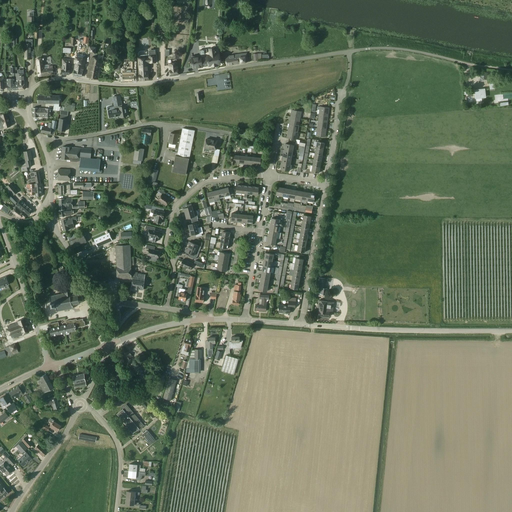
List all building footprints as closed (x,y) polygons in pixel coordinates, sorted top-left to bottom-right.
[(75,46),(76,38),(71,38),(71,41),(68,41),(67,45),(75,46)] [(95,55),(97,47),(89,46),(88,54),(95,55)] [(192,63),(191,63),(191,65),(193,65),(193,68),(202,67),(202,66),(209,65),(209,66),(220,64),(220,60),(221,60),(219,47),(209,49),(210,52),(207,52),(207,49),(199,50),(200,57),(193,58),(192,56),(192,63)] [(138,54),(139,54),(139,56),(138,56),(140,80),(149,80),(148,63),(156,62),(156,56),(149,56),(149,57),(148,58),(148,57),(147,55),(144,55),(144,52),(144,51),(140,51),(139,51),(139,52),(138,53),(138,54)] [(84,70),(86,55),(78,54),(77,55),(73,75),(82,77),(83,69),(84,70)] [(248,62),(247,56),(247,54),(245,54),(225,57),(226,66),(248,62)] [(98,80),(102,61),(104,56),(98,55),(98,57),(94,56),(91,59),(87,78),(98,80)] [(53,74),(53,66),(49,66),(49,69),(45,69),(44,59),(37,59),(38,77),(49,75),(53,74)] [(134,69),(134,62),(131,62),(131,69),(125,69),(125,70),(123,70),(123,81),(134,81),(134,69)] [(177,62),(168,64),(170,76),(179,75),(177,62)] [(24,73),(23,70),(17,70),(17,73),(15,73),(16,81),(19,81),(19,90),(25,90),(24,73)] [(18,81),(18,82),(14,82),(14,78),(14,74),(11,74),(11,78),(7,79),(8,90),(19,90),(19,81),(16,81),(18,81)] [(485,97),(484,90),(475,91),(476,98),(485,97)] [(59,104),(60,96),(38,96),(38,103),(59,104)] [(120,100),(121,100),(120,96),(113,97),(115,106),(118,106),(118,105),(121,105),(120,100)] [(118,106),(119,109),(108,111),(110,118),(118,116),(120,116),(120,118),(127,116),(125,106),(122,106),(121,100),(120,100),(121,105),(118,105),(118,106)] [(68,116),(69,111),(74,112),(75,106),(75,103),(68,102),(67,105),(65,105),(65,107),(63,107),(61,109),(60,115),(68,116)] [(317,110),(319,110),(319,115),(328,116),(329,108),(320,107),(318,106),(317,110)] [(51,109),(46,109),(46,108),(33,108),(33,117),(51,117),(51,109)] [(290,117),(300,119),(301,112),(292,110),(290,117)] [(0,128),(10,126),(6,113),(0,114),(0,128)] [(65,131),(68,116),(61,115),(58,130),(65,131)] [(328,116),(319,115),(318,122),(327,123),(328,116)] [(289,124),(299,126),(300,119),(290,117),(289,124)] [(41,130),(42,130),(41,132),(50,134),(51,129),(56,130),(57,121),(52,120),(52,123),(49,122),(47,128),(44,127),(44,126),(41,125),(40,129),(41,130)] [(317,129),(326,130),(326,126),(329,126),(329,123),(327,123),(318,122),(317,129)] [(288,131),(298,132),(299,126),(289,124),(288,131)] [(149,144),(151,135),(152,130),(143,129),(142,134),(141,133),(139,147),(143,147),(144,143),(149,144)] [(173,172),(186,175),(195,131),(183,129),(182,136),(178,135),(170,133),(169,143),(175,144),(175,149),(179,149),(177,156),(176,156),(173,172)] [(326,130),(317,129),(316,136),(325,137),(326,130)] [(298,132),(288,131),(287,138),(296,140),(298,132)] [(205,148),(216,150),(214,162),(218,163),(221,150),(216,149),(218,141),(207,139),(205,148)] [(101,160),(91,159),(92,149),(81,148),(70,147),(69,148),(63,147),(62,154),(62,159),(80,161),(79,170),(99,172),(101,160)] [(143,161),(144,149),(135,147),(133,163),(141,164),(141,160),(143,161)] [(28,171),(27,168),(32,167),(31,160),(33,159),(31,150),(23,152),(25,160),(20,162),(22,172),(28,171)] [(153,169),(149,184),(157,186),(158,183),(155,182),(158,171),(153,169)] [(70,181),(71,170),(59,170),(58,180),(70,181)] [(27,182),(27,184),(36,182),(36,183),(40,182),(39,176),(40,176),(40,173),(39,173),(38,171),(30,173),(31,176),(28,177),(28,181),(27,182)] [(18,192),(10,183),(7,187),(14,195),(18,192)] [(36,197),(42,196),(40,183),(27,185),(27,189),(29,189),(30,195),(36,194),(36,197)] [(59,194),(71,194),(70,185),(59,186),(59,194)] [(158,191),(162,194),(158,199),(166,206),(171,200),(164,195),(166,193),(161,189),(161,190),(159,189),(158,191)] [(94,192),(83,191),(83,199),(88,199),(88,200),(94,200),(94,192)] [(73,208),(73,206),(72,199),(59,199),(60,210),(65,210),(65,209),(73,209),(73,208)] [(16,205),(18,207),(28,215),(32,210),(22,202),(20,200),(16,205)] [(13,213),(11,212),(12,210),(10,209),(4,204),(3,207),(1,209),(5,212),(7,214),(7,213),(11,216),(13,214),(13,213)] [(188,205),(188,207),(183,208),(184,212),(185,211),(185,214),(194,211),(192,204),(188,205)] [(16,206),(12,210),(11,212),(13,213),(20,218),(22,218),(24,219),(27,215),(18,207),(16,206)] [(159,207),(153,206),(151,212),(154,213),(154,216),(156,217),(155,222),(158,222),(158,223),(161,223),(163,218),(163,219),(165,212),(159,210),(159,207)] [(194,211),(185,214),(186,216),(185,216),(186,219),(191,218),(192,221),(198,219),(197,216),(198,215),(197,210),(194,211)] [(75,228),(73,221),(74,220),(76,220),(77,222),(81,221),(81,217),(79,217),(77,217),(76,217),(61,220),(64,231),(69,230),(68,229),(75,228)] [(283,223),(279,223),(280,219),(272,218),(271,224),(279,226),(283,227),(283,223)] [(198,228),(197,223),(198,222),(198,219),(192,221),(192,224),(188,225),(188,228),(189,228),(190,230),(198,228)] [(152,241),(156,242),(157,238),(159,239),(160,232),(155,230),(155,228),(152,227),(146,225),(145,229),(150,230),(148,236),(148,240),(152,241)] [(201,227),(198,228),(190,230),(191,233),(190,233),(190,236),(195,235),(196,237),(202,236),(201,234),(203,233),(201,227)] [(221,233),(223,233),(222,237),(230,238),(231,233),(227,232),(227,230),(222,230),(221,233)] [(109,233),(108,233),(94,240),(97,247),(100,246),(105,244),(113,241),(111,238),(109,233)] [(82,235),(69,241),(73,248),(87,242),(83,235),(82,235)] [(188,247),(199,251),(202,243),(195,241),(194,243),(189,241),(188,244),(189,245),(188,247)] [(132,278),(132,272),(131,265),(134,265),(133,257),(131,257),(130,245),(125,245),(125,243),(117,243),(117,245),(115,246),(117,279),(132,278)] [(150,260),(152,260),(155,261),(156,260),(157,258),(158,258),(160,251),(153,249),(153,246),(147,245),(146,248),(149,249),(148,255),(150,256),(150,259),(150,260)] [(199,251),(188,247),(187,249),(186,249),(185,252),(190,254),(189,256),(195,259),(196,259),(199,251)] [(218,264),(228,266),(229,260),(214,257),(214,260),(217,260),(217,259),(219,260),(218,264)] [(190,270),(193,264),(183,260),(181,266),(190,270)] [(138,272),(132,272),(132,278),(133,278),(132,288),(143,290),(145,277),(143,277),(143,274),(138,274),(138,272)] [(0,287),(9,284),(6,277),(0,279),(0,287)] [(197,286),(196,297),(195,301),(204,302),(205,287),(197,286)] [(327,295),(327,289),(321,288),(321,287),(317,287),(317,293),(320,293),(320,294),(327,295)] [(179,292),(180,293),(178,299),(181,299),(182,301),(184,301),(185,300),(186,300),(187,294),(184,293),(185,289),(180,288),(179,292)] [(77,293),(78,294),(75,295),(74,294),(74,295),(71,295),(70,289),(64,291),(65,293),(62,294),(62,293),(61,293),(61,294),(59,295),(58,294),(58,295),(55,296),(55,295),(54,295),(54,296),(50,296),(49,296),(49,297),(50,297),(51,302),(50,301),(50,302),(51,303),(52,306),(51,307),(53,306),(54,306),(55,307),(56,307),(57,311),(56,311),(57,312),(57,311),(72,308),(73,309),(74,308),(73,307),(72,305),(73,305),(73,304),(76,303),(76,305),(77,304),(77,303),(79,303),(80,304),(81,304),(80,303),(83,300),(84,301),(84,300),(83,299),(82,296),(83,295),(82,295),(82,296),(78,294),(78,293),(77,293)] [(241,295),(240,294),(240,292),(234,291),(233,304),(235,304),(235,305),(237,305),(237,304),(239,304),(239,301),(240,301),(241,295)] [(266,311),(267,304),(267,300),(269,300),(269,295),(260,295),(259,299),(262,299),(261,303),(261,305),(256,304),(256,310),(266,311)] [(329,317),(329,312),(333,313),(334,302),(319,300),(318,307),(320,307),(319,316),(329,317)] [(295,308),(296,301),(289,301),(288,305),(279,305),(279,312),(290,313),(290,307),(295,308)] [(14,338),(29,332),(24,318),(18,321),(18,322),(8,326),(12,338),(14,337),(14,338)] [(73,320),(75,329),(85,326),(84,322),(83,322),(83,319),(77,321),(76,320),(73,320)] [(66,334),(67,335),(69,334),(69,333),(69,332),(70,332),(71,332),(75,331),(75,329),(73,320),(71,321),(71,320),(68,321),(66,321),(67,325),(63,326),(65,333),(66,333),(66,334)] [(56,327),(58,335),(65,333),(63,326),(59,327),(58,322),(54,323),(55,328),(56,327)] [(50,329),(52,336),(58,335),(56,327),(55,328),(54,323),(50,324),(51,329),(50,329)] [(207,338),(208,341),(205,341),(205,348),(207,348),(213,348),(213,343),(215,343),(215,337),(207,338)] [(241,348),(243,341),(240,340),(239,337),(232,337),(232,342),(229,342),(229,348),(241,348)] [(183,345),(186,346),(184,350),(188,352),(190,347),(192,340),(185,338),(183,345)] [(19,353),(17,350),(18,349),(15,344),(15,343),(14,344),(9,346),(5,348),(8,357),(19,353)] [(195,349),(194,359),(189,359),(189,369),(199,369),(198,360),(201,360),(202,350),(195,349)] [(239,359),(226,355),(221,371),(234,375),(239,359)] [(43,393),(53,388),(45,374),(36,379),(43,393)] [(86,385),(85,378),(84,376),(84,374),(78,375),(73,376),(75,388),(86,386),(86,385)] [(176,380),(169,378),(163,398),(170,400),(176,380)] [(22,394),(21,392),(23,390),(20,385),(18,387),(9,393),(13,400),(17,397),(18,399),(21,397),(20,395),(22,394)] [(10,414),(17,409),(13,403),(11,404),(9,402),(10,401),(6,394),(0,398),(0,400),(2,404),(1,405),(3,409),(6,407),(10,414)] [(23,396),(28,404),(32,401),(27,394),(23,396)] [(135,397),(152,418),(154,416),(137,396),(135,397)] [(53,410),(59,408),(56,398),(45,401),(46,405),(52,404),(53,410)] [(144,426),(144,425),(141,421),(139,419),(129,407),(128,405),(128,406),(126,404),(127,403),(121,407),(123,409),(117,414),(133,433),(139,429),(143,433),(147,430),(144,426)] [(4,412),(0,415),(0,422),(1,423),(5,419),(6,420),(9,418),(9,419),(12,417),(10,415),(9,416),(8,414),(7,415),(4,412)] [(57,431),(60,426),(53,421),(53,420),(50,418),(49,421),(52,423),(50,426),(57,431)] [(143,433),(142,435),(150,445),(155,440),(147,430),(143,433)] [(32,445),(25,437),(27,435),(26,434),(20,439),(21,441),(21,440),(28,448),(32,445)] [(19,445),(23,451),(21,453),(23,455),(17,460),(23,466),(31,459),(25,452),(27,449),(22,443),(22,442),(20,439),(18,441),(21,443),(19,445)] [(42,456),(46,452),(38,444),(34,448),(42,456)] [(12,466),(15,463),(9,456),(6,459),(7,461),(5,463),(4,462),(0,466),(0,469),(2,473),(3,472),(6,476),(12,471),(9,467),(11,465),(12,466)] [(129,470),(128,477),(136,477),(136,480),(140,480),(141,475),(145,476),(146,472),(145,472),(129,470)] [(139,503),(135,502),(135,498),(127,497),(126,504),(134,505),(139,505),(139,503)]
